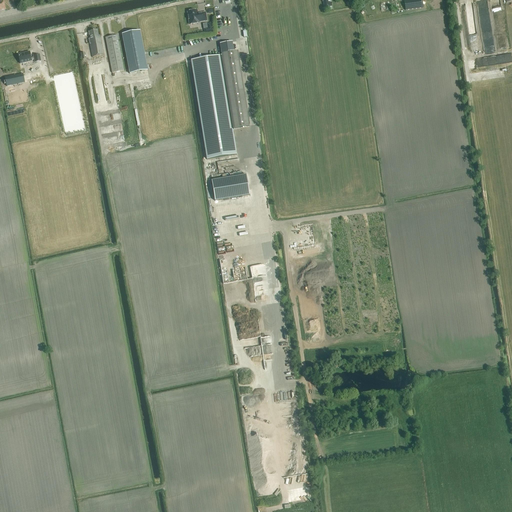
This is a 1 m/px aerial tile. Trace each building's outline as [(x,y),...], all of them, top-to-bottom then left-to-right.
[(405,0),(404,0),(405,10),(423,8),(423,5),(422,5),(422,1),(422,0),(405,0)] [(207,21),(206,12),(198,13),(197,10),(187,12),(189,25),(200,24),(199,22),(207,21)] [(213,32),(211,23),(206,24),(207,28),(203,28),(204,34),(213,32)] [(92,57),(103,55),(100,38),(99,35),(98,36),(97,30),(88,32),(89,35),(88,35),(89,37),(90,37),(90,39),(88,39),(92,57)] [(129,74),(148,70),(140,31),(122,34),(123,37),(120,38),(121,41),(123,40),(129,74)] [(117,35),(105,38),(112,73),(124,71),(117,35)] [(191,61),(207,159),(237,155),(232,129),(250,126),(238,51),(230,52),(229,43),(220,44),(222,56),(191,61)] [(39,55),(33,56),(34,58),(31,58),(29,52),(18,55),(20,64),(31,61),(31,60),(34,59),(35,62),(41,61),(39,55)] [(25,83),(23,74),(10,77),(12,85),(25,83)] [(246,175),(212,181),(215,201),(249,195),(246,175)]
